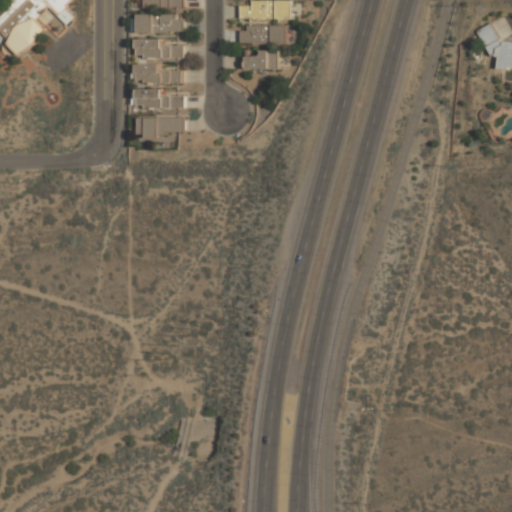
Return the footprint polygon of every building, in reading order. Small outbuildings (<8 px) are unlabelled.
[(72,0),(13,0),(0,15),(0,38),(21,57),(47,28),(37,20),(49,7),(68,23),(74,17),(65,9),(72,0)] [(137,0),(137,7),(185,8),(185,0),(137,0)] [(292,0),(241,0),(241,19),(292,19),(292,0)] [(185,14),(133,14),(133,33),(185,33),(185,14)] [(501,38),(492,23),(480,30),(488,45),(501,38)] [(241,44),(288,44),(288,24),(241,24),(241,44)] [(139,57),(185,57),(185,40),(139,40),(139,57)] [(241,69),(281,69),(281,50),(241,50),(241,69)] [(167,64),(134,64),(134,83),(186,83),(186,70),(167,70),(167,64)] [(135,89),(134,109),(186,109),(186,94),(168,94),(168,89),(135,89)] [(139,137),(169,138),(169,130),(186,131),(186,118),(140,116),(139,137)]
